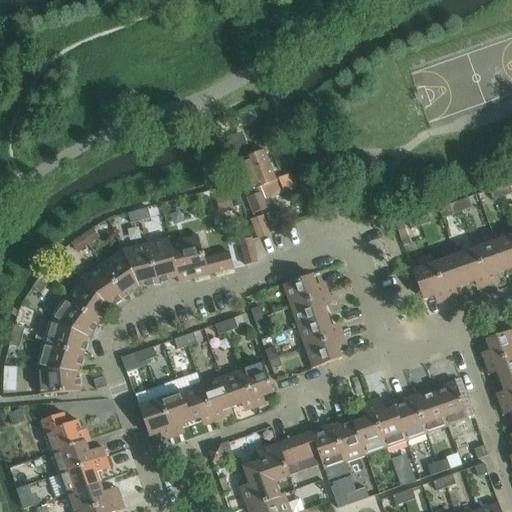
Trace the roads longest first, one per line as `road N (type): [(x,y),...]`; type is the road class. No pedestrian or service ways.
road 1 (residential): [(145,467),(110,355),(140,309),(354,243)]
road 2 (unclassified): [(145,467),(298,408),(309,387),(391,353)]
road 3 (residential): [(511,489),(459,323)]
